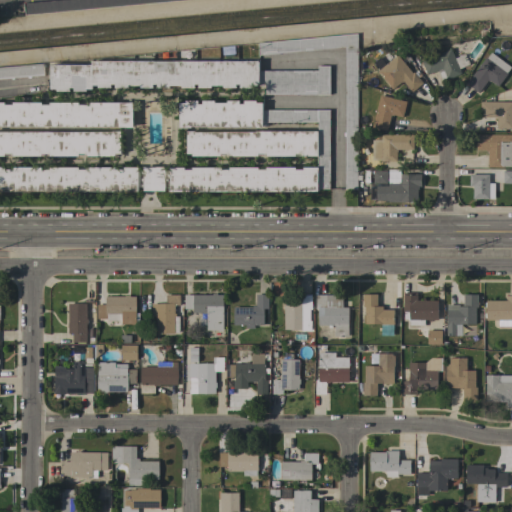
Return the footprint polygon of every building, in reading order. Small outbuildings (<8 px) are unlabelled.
[(24,3),(56,0),(185,0),(25,15),(24,3)] [(357,34),(357,75),(361,75),(361,78),(357,78),(357,175),(361,175),(361,180),(357,180),(357,189),(345,189),(345,47),(258,56),(258,43),(357,34)] [(455,57),(465,53),(469,64),(459,69),(461,73),(442,81),(439,73),(442,71),(441,69),(427,75),(421,61),(451,49),(455,57)] [(510,67),(506,73),(507,74),(498,87),(490,81),(489,82),(487,80),(478,93),(466,84),(486,57),(486,58),(491,52),(510,67)] [(412,73),(414,72),(423,83),(412,92),(402,81),(392,89),(377,71),(397,55),(412,73)] [(259,62),(259,71),(318,71),(318,66),(330,66),(330,95),(265,95),(265,83),(258,83),(258,85),(252,85),(252,87),(240,87),(240,84),(235,84),(235,88),(223,88),(223,86),(211,86),(211,88),(198,88),(198,84),(194,84),(194,88),(181,88),(181,85),(169,85),(169,88),(156,88),(156,84),(152,84),(152,88),(139,88),(139,85),(127,85),(127,88),(114,88),(114,85),(110,85),(110,88),(98,88),(98,86),(92,86),(92,89),(86,89),(86,91),(73,91),(73,88),(69,88),(69,91),(56,91),(56,89),(50,89),(50,65),(91,65),(91,61),(259,62)] [(0,67),(42,63),(44,75),(0,79),(0,67)] [(406,102),(402,117),(393,115),(393,116),(391,115),(387,131),(372,127),(380,95),(406,102)] [(303,154),(295,154),(295,156),(266,156),(266,154),(258,154),(258,156),(229,156),(229,154),(221,154),(221,156),(192,156),(192,154),(187,154),(187,131),(195,131),(195,133),(256,132),(256,131),(317,131),(317,122),(267,122),(267,126),(262,126),(262,128),(255,128),(255,127),(191,127),(191,128),(179,128),(179,103),(184,103),(184,101),(198,101),(198,104),(202,104),(202,101),(214,101),(214,103),(226,103),(226,101),(239,101),(239,104),(243,104),(243,101),(256,101),(256,103),(262,103),(262,110),(329,110),(329,189),(318,189),(318,192),(169,192),(169,188),(165,188),(165,191),(143,191),(143,181),(138,181),(138,192),(0,192),(0,102),(5,102),(5,105),(12,105),(12,102),(42,102),(42,105),(49,105),(49,103),(79,102),(79,105),(86,105),(86,102),(133,102),(133,128),(118,128),(119,126),(0,126),(0,132),(112,132),(112,131),(121,131),(121,154),(115,154),(115,156),(87,156),(87,154),(77,154),(77,156),(50,156),(50,154),(41,154),(41,156),(12,156),(12,154),(4,154),(4,156),(0,156),(0,167),(5,167),(5,170),(12,170),(12,167),(40,167),(40,169),(49,169),(49,167),(79,167),(79,169),(87,169),(87,168),(116,167),(116,169),(123,169),(123,167),(138,167),(138,170),(143,170),(143,167),(165,167),(165,170),(169,170),(169,168),(184,167),(184,170),(191,170),(191,167),(221,167),(221,169),(229,169),(229,167),(258,167),(258,170),(265,170),(265,167),(295,167),(295,170),(302,170),(302,167),(317,167),(317,156),(303,156),(303,154)] [(511,129),(496,129),(497,119),(496,119),(496,117),(480,117),(480,101),(511,101),(511,129)] [(511,135),(511,167),(504,167),(487,167),(487,151),(485,151),(476,151),(476,134),(511,135)] [(413,135),(413,150),(397,150),(397,152),(396,152),(396,161),(381,161),(381,160),(372,160),(372,140),(381,140),(381,135),(413,135)] [(387,171),(387,183),(373,183),(373,171),(387,171)] [(511,183),(502,183),(502,171),(511,171),(511,183)] [(388,202),(388,201),(376,200),(376,186),(388,186),(388,183),(399,183),(399,182),(400,182),(401,174),(421,174),(421,186),(418,186),(418,189),(417,189),(417,202),(388,202)] [(489,183),(494,183),(494,198),(489,198),(489,199),(472,199),(472,186),(469,186),(469,174),(489,174),(489,183)] [(409,326),(409,320),(404,320),(404,312),(403,312),(403,292),(416,293),(416,295),(417,295),(417,300),(437,301),(437,320),(431,320),(431,321),(428,321),(428,319),(424,319),(423,326),(409,326)] [(212,295),(212,294),(217,294),(217,295),(223,295),(223,330),(206,330),(206,313),(193,313),(193,309),(184,309),(184,295),(212,295)] [(252,307),(252,306),(256,306),(256,294),(265,294),(265,306),(263,306),(263,325),(253,325),(253,328),(245,328),(245,325),(233,324),(233,307),(252,307)] [(364,307),(363,307),(363,294),(377,294),(377,306),(382,306),(382,310),(393,310),(393,336),(380,336),(381,324),(364,324),(364,307)] [(459,305),(459,306),(463,307),(463,294),(477,295),(477,308),(475,308),(475,325),(461,324),(461,336),(446,336),(447,305),(459,305)] [(124,297),(125,295),(130,295),(130,296),(135,297),(135,324),(121,324),(121,321),(108,321),(108,319),(97,319),(97,305),(105,305),(105,296),(124,297)] [(156,304),(166,304),(166,295),(180,295),(180,305),(174,305),(174,313),(175,313),(175,316),(179,316),(179,333),(174,333),(156,333),(156,304)] [(284,299),(300,299),(300,295),(311,295),(311,309),(309,309),(309,320),(310,320),(310,331),(301,330),(301,329),(284,329),(284,299)] [(342,295),(342,307),(348,307),(348,336),(334,336),(334,325),(332,325),(332,328),(328,328),(328,325),(318,325),(318,309),(315,309),(315,295),(342,295)] [(506,301),(506,296),(511,296),(511,320),(486,320),(486,318),(484,318),(484,313),(486,313),(486,307),(484,307),(484,303),(486,303),(486,301),(506,301)] [(86,319),(88,319),(87,324),(86,324),(86,342),(72,342),(72,333),(68,333),(68,327),(67,327),(67,323),(68,323),(68,303),(86,303),(86,319)] [(427,329),(441,330),(440,344),(426,344),(427,329)] [(137,345),(137,360),(121,360),(121,345),(137,345)] [(329,382),(329,383),(326,383),(326,394),(315,394),(315,381),(318,381),(318,352),(335,353),(335,357),(349,357),(348,382),(329,382)] [(264,380),(267,380),(267,394),(256,394),(256,382),(247,381),(247,389),(233,389),(233,380),(234,380),(234,377),(225,377),(225,364),(235,364),(235,363),(244,363),(244,362),(249,362),(249,363),(251,363),(251,353),(263,353),(263,363),(264,363),(264,380)] [(298,379),(299,379),(299,384),(298,384),(298,389),(282,389),(282,394),(272,394),(272,380),(279,380),(279,375),(280,375),(280,359),(283,359),(283,353),(292,353),(292,359),(299,360),(298,379)] [(365,365),(377,366),(378,354),(394,354),(394,366),(393,366),(393,384),(377,383),(377,395),(363,395),(363,382),(364,382),(365,365)] [(189,364),(212,363),(212,358),(223,357),(223,371),(215,371),(215,382),(216,382),(216,388),(215,388),(215,393),(189,393),(189,364)] [(465,370),(475,370),(475,387),(477,387),(477,400),(462,400),(463,388),(446,388),(446,362),(449,362),(449,358),(465,358),(465,370)] [(97,362),(115,362),(115,364),(127,364),(127,368),(126,368),(126,370),(136,370),(136,383),(127,383),(127,392),(108,391),(108,393),(103,393),(103,392),(97,392),(97,362)] [(177,362),(177,385),(158,385),(158,386),(154,386),(154,393),(140,393),(140,367),(157,367),(157,362),(164,362),(177,362)] [(417,394),(403,394),(403,381),(409,381),(409,363),(425,363),(425,370),(437,370),(437,389),(417,389),(417,394)] [(65,394),(54,394),(54,375),(57,375),(64,375),(64,369),(83,369),(83,368),(94,368),(93,379),(92,394),(65,393),(65,394)] [(511,382),(511,407),(506,407),(506,401),(485,401),(485,375),(499,375),(499,382),(511,382)] [(136,446),(136,458),(139,458),(139,461),(158,461),(158,479),(144,479),(144,485),(128,485),(128,463),(112,463),(112,446),(136,446)] [(76,452),(76,451),(80,451),(80,452),(107,452),(107,470),(99,470),(98,478),(92,478),(92,477),(71,477),(71,476),(61,475),(61,461),(70,461),(70,452),(76,452)] [(246,452),(246,451),(251,451),(251,452),(257,452),(257,470),(256,470),(256,476),(243,476),(243,470),(227,471),(227,466),(219,467),(219,452),(246,452)] [(370,471),(370,452),(385,452),(385,451),(398,451),(398,460),(410,460),(410,474),(397,474),(397,477),(386,477),(386,471),(370,471)] [(281,462),(300,462),(300,461),(304,461),(304,453),(318,453),(318,464),(311,464),(311,480),(281,480),(281,462)] [(417,473),(428,473),(428,461),(440,461),(440,459),(457,459),(457,478),(446,478),(446,490),(429,490),(429,495),(417,495),(417,473)] [(476,484),(465,483),(466,464),(483,465),(482,467),(487,467),(487,469),(494,469),(494,472),(506,473),(506,487),(495,487),(495,502),(476,502),(476,484)] [(153,508),(153,509),(149,509),(149,508),(138,507),(137,511),(121,511),(121,508),(123,508),(123,506),(130,506),(130,490),(141,490),(141,488),(149,488),(149,490),(160,490),(160,508),(153,508)] [(75,489),(75,498),(84,498),(84,511),(61,511),(61,489),(75,489)] [(310,490),(310,499),(317,499),(317,511),(293,511),(293,490),(310,490)] [(219,511),(219,493),(238,493),(238,511),(219,511)]
